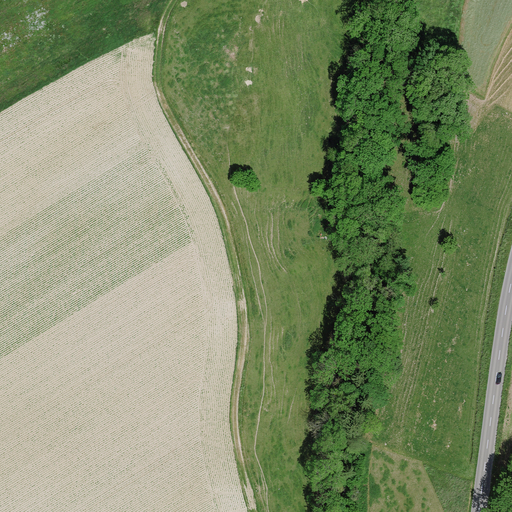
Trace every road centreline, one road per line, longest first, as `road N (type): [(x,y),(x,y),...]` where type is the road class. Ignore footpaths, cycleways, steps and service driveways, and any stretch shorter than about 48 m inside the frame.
road 1 (track): [(252,511),(228,410),(237,287),(222,212),(161,105),(152,72)]
road 2 (tertiary): [(511,279),(478,511)]
